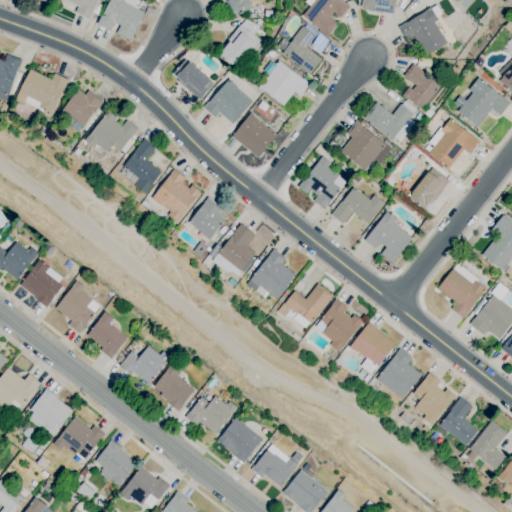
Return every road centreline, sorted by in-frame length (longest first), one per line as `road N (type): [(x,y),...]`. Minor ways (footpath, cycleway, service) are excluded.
road 1 (residential): [(0,18),(137,77),(391,307),(511,397)]
road 2 (residential): [(0,311),(253,511)]
road 3 (residential): [(391,307),(511,153)]
road 4 (residential): [(268,194),(380,53)]
